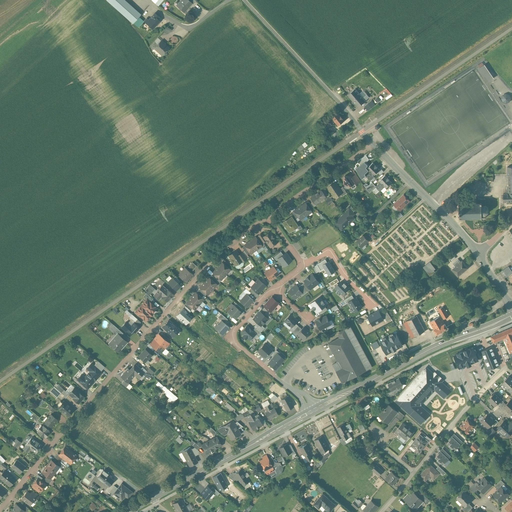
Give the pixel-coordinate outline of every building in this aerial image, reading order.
[(141,13),(125,0),(107,0),(138,27),(144,21),(139,17),(141,13)] [(181,0),(176,6),(183,12),(191,3),(192,2),(188,0),(181,0)] [(155,13),(148,20),(146,18),(144,21),(152,29),(161,19),(155,13)] [(169,48),(161,41),(158,44),(154,48),(162,55),(164,55),(166,53),(165,51),(169,48)] [(491,69),(489,71),(484,64),(477,68),(487,82),(496,76),(491,69)] [(355,89),(346,96),(357,109),(369,99),(363,91),(359,95),(355,89)] [(504,104),(511,100),(508,93),(501,96),(504,104)] [(371,101),(364,107),(368,112),(375,105),(371,101)] [(339,114),(332,119),(338,127),(345,122),(339,114)] [(373,163),(367,169),(368,170),(364,174),(365,175),(369,178),(372,174),(374,176),(379,170),(373,163)] [(511,166),(507,167),(507,175),(507,178),(508,178),(509,194),(503,194),(503,202),(511,201),(511,166)] [(361,182),(356,174),(352,177),(353,177),(356,182),(355,183),(357,185),(361,182)] [(353,177),(345,176),(345,177),(342,179),(344,182),(344,183),(345,185),(351,186),(352,188),(353,188),(355,187),(355,186),(354,184),(355,183),(356,182),(353,177)] [(385,176),(379,181),(380,183),(376,187),(380,191),(384,187),(386,188),(392,183),(385,176)] [(340,189),(335,183),(334,183),(328,187),(328,188),(329,189),(328,190),(329,192),(331,192),(333,195),(334,195),(336,194),(337,194),(338,195),(339,195),(341,194),(342,193),(342,192),(340,189)] [(372,183),(366,189),(370,193),(376,187),(372,183)] [(321,190),(310,197),(311,198),(313,201),(315,204),(326,197),(321,190)] [(404,195),(393,205),(399,211),(410,201),(404,195)] [(329,196),(325,200),(329,205),(333,202),(329,196)] [(485,199),(478,199),(478,203),(459,203),(459,218),(482,217),(482,218),(486,218),(485,214),(488,212),(488,208),(485,205),(485,199)] [(310,210),(306,203),(305,203),(299,207),(306,216),(309,214),(309,213),(311,211),(310,210)] [(350,205),(345,209),(347,211),(349,209),(353,213),(355,210),(350,205)] [(299,207),(294,211),(298,218),(299,219),(301,218),(303,218),(306,216),(299,207)] [(347,211),(335,223),(342,230),(354,219),(352,216),(353,215),(352,213),(353,213),(349,209),(347,211)] [(297,226),(291,217),(283,222),(289,232),(297,226)] [(263,237),(266,241),(270,247),(271,246),(272,246),(275,244),(275,243),(276,242),(270,232),(263,237)] [(368,241),(363,235),(360,238),(365,244),(368,241)] [(259,242),(256,237),(250,241),(256,250),(262,246),(259,242)] [(365,244),(360,238),(356,242),(362,247),(365,244)] [(250,241),(244,245),(249,253),(250,253),(252,252),(253,252),(256,250),(250,241)] [(235,251),(229,256),(228,256),(226,257),(228,260),(231,260),(232,262),(233,262),(235,265),(236,264),(238,265),(240,263),(241,261),(242,261),(238,255),(235,251)] [(278,259),(283,255),(281,252),(274,257),(276,260),(278,259)] [(242,253),(238,255),(242,261),(243,262),(246,259),(242,253)] [(283,255),(278,259),(283,266),(291,260),(286,253),(283,255)] [(456,256),(448,263),(451,267),(454,264),(455,266),(460,262),(456,256)] [(325,259),(313,267),(316,273),(324,268),(329,276),(335,272),(329,261),(327,262),(325,259)] [(455,266),(452,269),(458,276),(468,268),(462,261),(460,262),(455,266)] [(197,266),(192,262),(188,267),(193,271),(197,266)] [(222,263),(222,262),(217,268),(226,275),(228,272),(228,271),(230,269),(228,268),(222,263)] [(243,269),(245,272),(254,267),(252,263),(243,269)] [(435,269),(431,264),(426,269),(424,266),(423,267),(430,275),(434,272),(433,270),(435,269)] [(273,266),(264,273),(270,281),(279,274),(273,266)] [(511,272),(508,266),(503,270),(507,277),(511,273),(511,272)] [(185,268),(183,271),(182,270),(178,275),(186,282),(192,274),(185,268)] [(217,268),(213,273),(219,278),(220,280),(222,278),(224,278),(226,275),(217,268)] [(307,279),(304,281),(305,282),(311,289),(319,283),(312,274),(310,276),(310,275),(306,278),(307,279)] [(217,281),(211,275),(209,278),(216,284),(218,281),(217,281)] [(209,278),(209,277),(204,283),(213,290),(215,287),(215,286),(216,284),(209,278)] [(180,286),(172,278),(168,282),(176,290),(180,286)] [(258,278),(250,287),(257,293),(265,285),(258,278)] [(338,278),(331,282),(332,285),(334,285),(344,295),(350,290),(346,287),(349,285),(346,282),(344,285),(341,282),(340,283),(339,282),(340,281),(338,278)] [(305,282),(302,284),(307,292),(311,289),(305,282)] [(213,290),(204,283),(199,288),(207,294),(207,295),(209,293),(210,293),(213,290)] [(149,284),(144,290),(149,295),(152,292),(154,289),(149,284)] [(303,295),(307,292),(302,284),(298,288),(302,293),(301,293),(303,295)] [(157,291),(154,294),(159,299),(161,296),(167,301),(173,295),(162,285),(157,291)] [(298,288),(296,286),(288,292),(294,299),(301,293),(302,293),(298,288)] [(207,294),(200,288),(198,290),(204,296),(205,296),(207,294)] [(196,293),(195,292),(191,298),(199,305),(202,302),(202,301),(203,299),(202,298),(196,293)] [(153,299),(146,293),(143,296),(146,299),(147,299),(150,302),(153,299)] [(247,294),(240,301),(247,307),(253,300),(247,294)] [(351,295),(343,299),(345,302),(348,301),(354,311),(362,307),(355,296),(353,297),(351,295)] [(270,297),(263,305),(264,306),(269,311),(277,302),(270,297)] [(319,297),(308,304),(314,312),(317,311),(324,306),(325,305),(319,297)] [(191,298),(186,303),(192,308),(194,310),(196,308),(197,308),(199,305),(191,298)] [(146,299),(136,312),(146,321),(150,316),(152,316),(152,313),(157,308),(150,302),(147,299),(146,299)] [(235,303),(227,312),(234,318),(242,309),(235,303)] [(190,310),(185,305),(175,317),(182,323),(183,322),(186,324),(193,316),(189,313),(190,310)] [(324,306),(317,311),(319,314),(326,310),(324,306)] [(441,315),(430,322),(434,330),(437,334),(447,328),(442,320),(449,316),(443,306),(438,310),(441,315)] [(378,309),(367,316),(372,325),(384,318),(386,321),(389,319),(385,311),(381,314),(378,309)] [(260,312),(254,318),(261,325),(267,318),(260,312)] [(217,317),(220,320),(223,322),(227,319),(220,313),(217,317)] [(283,320),(291,327),(294,323),(297,319),(289,313),(283,320)] [(321,318),(318,320),(316,322),(317,324),(320,330),(321,330),(330,324),(326,316),(322,318),(321,318)] [(417,316),(407,321),(415,336),(425,331),(417,316)] [(180,330),(169,319),(162,327),(173,337),(180,330)] [(223,322),(220,320),(214,327),(222,334),(228,327),(223,322)] [(128,325),(125,323),(121,327),(126,332),(127,331),(131,335),(131,334),(133,331),(135,333),(139,328),(134,323),(129,327),(127,325),(128,325)] [(289,329),(292,333),(298,326),(294,323),(291,327),(289,329)] [(320,330),(317,324),(312,330),(319,336),(324,333),(321,330),(320,330)] [(245,325),(239,331),(242,334),(240,336),(244,339),(246,337),(249,339),(254,333),(251,330),(245,325)] [(298,326),(292,333),(296,336),(298,334),(302,329),(298,326)] [(352,331),(328,343),(338,361),(332,364),(339,377),(342,378),(344,382),(348,380),(372,367),(350,326),(352,331)] [(511,326),(491,336),(494,342),(495,342),(503,338),(511,334),(511,326)] [(254,327),(251,330),(254,333),(258,336),(261,333),(254,327)] [(310,333),(303,327),(302,329),(298,334),(305,339),(310,333)] [(397,331),(380,340),(387,353),(404,344),(397,331)] [(118,335),(110,344),(118,351),(126,342),(120,336),(118,334),(118,335)] [(511,334),(503,338),(505,343),(509,352),(510,354),(511,352),(511,334)] [(160,336),(159,335),(155,338),(154,339),(164,348),(165,346),(166,346),(168,345),(168,342),(164,339),(160,336)] [(164,348),(154,339),(152,341),(152,342),(150,344),(155,348),(159,352),(162,352),(163,350),(163,349),(164,348)] [(263,343),(256,351),(264,357),(265,355),(271,349),(263,343)] [(499,366),(491,347),(481,351),(488,370),(499,366)] [(473,348),(454,355),(460,368),(478,360),(473,348)] [(145,349),(139,357),(145,362),(147,360),(151,355),(145,349)] [(274,352),(271,349),(265,355),(269,358),(271,356),(274,352)] [(285,357),(276,349),(274,352),(271,356),(273,357),(270,361),(276,367),(285,357)] [(104,367),(98,361),(94,366),(101,371),(104,367)] [(89,372),(85,377),(84,377),(81,374),(77,379),(83,385),(87,389),(87,388),(88,389),(94,381),(97,377),(102,372),(101,371),(94,366),(91,363),(87,368),(89,371),(89,372)] [(143,372),(135,364),(130,370),(135,374),(135,375),(138,378),(142,374),(143,372)] [(426,366),(395,401),(401,407),(421,425),(430,414),(421,406),(434,390),(444,399),(451,391),(442,382),(444,380),(441,377),(437,374),(435,371),(433,373),(426,366)] [(128,369),(121,377),(124,380),(128,383),(128,382),(135,375),(135,374),(130,370),(128,369)] [(511,379),(509,376),(502,383),(507,388),(511,382),(511,379)] [(399,378),(388,384),(392,391),(387,393),(389,397),(396,393),(401,390),(400,387),(403,385),(399,378)] [(172,404),(178,397),(158,382),(156,384),(165,391),(164,393),(169,398),(167,400),(172,404)] [(79,392),(74,387),(69,394),(73,398),(73,399),(79,404),(81,401),(84,397),(79,392)] [(501,400),(494,394),(488,400),(495,406),(497,404),(501,400)] [(281,400),(280,400),(286,411),(294,406),(288,396),(287,396),(281,400)] [(74,410),(64,401),(58,408),(68,416),(74,410)] [(269,404),(265,407),(267,411),(265,412),(269,420),(278,415),(274,408),(272,409),(269,405),(269,404)] [(388,404),(379,415),(386,420),(385,421),(388,424),(394,416),(397,412),(397,411),(388,404)] [(239,413),(230,405),(227,408),(232,413),(237,416),(239,413)] [(253,412),(250,409),(248,410),(250,414),(258,428),(263,425),(259,419),(258,416),(256,417),(253,412)] [(404,415),(398,410),(397,411),(397,412),(394,416),(400,421),(404,415)] [(237,416),(234,419),(237,422),(244,418),(242,414),(240,412),(239,413),(237,416)] [(57,419),(51,414),(44,422),(45,423),(50,427),(51,427),(57,419)] [(250,414),(244,418),(247,423),(248,422),(253,431),(258,428),(250,414)] [(487,415),(481,421),(488,428),(492,424),(494,422),(487,415)] [(475,426),(467,419),(460,426),(467,434),(475,426)] [(506,424),(503,422),(504,421),(497,428),(505,434),(511,428),(508,426),(507,424),(506,424)] [(232,425),(231,422),(223,426),(224,428),(219,430),(218,429),(218,430),(224,435),(227,433),(231,439),(238,435),(235,430),(237,429),(234,424),(232,425)] [(414,432),(402,423),(398,428),(395,431),(396,432),(407,441),(414,432)] [(344,424),(337,428),(341,435),(343,438),(344,441),(344,440),(351,437),(348,431),(345,426),(344,424)] [(42,426),(41,425),(37,431),(38,432),(37,432),(43,438),(44,437),(45,438),(49,433),(48,432),(49,431),(48,430),(43,425),(42,426)] [(424,438),(420,435),(414,441),(411,446),(410,448),(412,446),(416,449),(415,450),(419,452),(428,442),(428,441),(424,438)] [(460,439),(455,435),(451,438),(450,438),(449,440),(447,443),(449,445),(449,446),(452,448),(455,450),(460,444),(457,442),(460,439)] [(321,436),(314,440),(316,444),(315,445),(316,446),(317,446),(318,448),(319,448),(322,455),(323,456),(329,452),(329,451),(321,436)] [(31,437),(31,438),(28,437),(24,442),(26,444),(25,445),(36,453),(42,445),(31,437)] [(217,437),(209,441),(214,449),(221,445),(217,437)] [(20,442),(16,439),(14,442),(11,439),(9,442),(12,444),(16,448),(20,442)] [(209,441),(202,445),(206,453),(214,449),(209,441)] [(474,443),(470,447),(474,452),(479,447),(474,443)] [(283,445),(280,447),(279,448),(283,456),(291,452),(291,451),(287,444),(283,446),(283,445)] [(306,445),(299,448),(303,456),(305,455),(307,460),(312,458),(309,453),(310,452),(306,445)] [(76,455),(65,447),(59,454),(59,455),(63,458),(69,463),(72,459),(72,460),(76,455)] [(190,447),(182,452),(189,466),(189,467),(198,462),(198,461),(198,462),(190,448),(190,447)] [(443,449),(439,453),(439,452),(437,454),(438,455),(435,457),(438,460),(437,460),(440,463),(440,462),(443,464),(448,459),(446,456),(448,454),(443,449)] [(323,456),(322,455),(320,457),(323,463),(326,460),(326,458),(328,457),(330,455),(329,452),(323,456)] [(63,458),(59,455),(59,454),(57,453),(54,457),(59,461),(60,462),(63,458)] [(270,461),(266,455),(263,457),(263,459),(259,461),(264,470),(272,466),(270,461)] [(25,466),(17,459),(11,467),(19,474),(25,466)] [(56,464),(51,461),(47,466),(55,473),(57,470),(57,469),(59,467),(59,466),(56,464)] [(60,462),(59,461),(56,464),(59,466),(59,467),(61,469),(64,465),(60,462)] [(304,461),(301,463),(304,469),(307,468),(306,467),(309,465),(307,462),(305,463),(304,461)] [(430,465),(419,476),(425,481),(432,474),(436,478),(439,474),(430,465)] [(55,473),(47,466),(42,472),(47,476),(50,478),(55,473)] [(272,466),(264,470),(267,474),(274,470),(274,469),(273,469),(272,466)] [(383,471),(378,467),(375,472),(379,476),(383,471)] [(234,474),(238,480),(243,486),(249,482),(240,469),(234,474)] [(15,479),(4,470),(0,475),(0,477),(10,486),(15,479)] [(111,476),(103,470),(98,477),(97,478),(109,486),(114,480),(110,477),(111,476)] [(90,482),(95,475),(89,471),(84,477),(90,482)] [(233,472),(228,476),(234,482),(238,480),(234,474),(233,472)] [(398,477),(392,472),(386,478),(392,484),(398,477)] [(227,486),(220,473),(212,477),(219,491),(227,486)] [(38,478),(33,484),(34,485),(32,487),(38,492),(40,490),(41,491),(45,484),(38,478)] [(491,485),(485,478),(484,479),(483,479),(481,480),(481,482),(479,484),(477,486),(479,488),(483,493),(491,485)] [(505,484),(501,480),(494,486),(498,490),(501,487),(505,484)] [(477,482),(475,484),(474,483),(469,488),(474,493),(479,488),(477,486),(479,484),(477,482)] [(117,487),(113,493),(121,499),(124,495),(127,497),(132,491),(120,483),(117,487)] [(113,493),(117,487),(112,484),(108,491),(112,494),(113,493)] [(218,493),(211,487),(208,490),(203,486),(197,494),(206,501),(212,493),(215,496),(218,493)] [(498,490),(493,495),(500,502),(505,498),(505,496),(507,493),(501,487),(498,490)] [(412,491),(404,499),(415,509),(422,501),(420,499),(412,491)] [(28,493),(27,492),(22,498),(30,505),(34,499),(35,498),(28,493)] [(467,495),(464,492),(457,499),(464,507),(465,507),(469,503),(472,500),(470,498),(470,496),(469,495),(467,495)] [(329,511),(335,505),(322,494),(313,504),(318,508),(321,504),(329,511)] [(430,500),(423,495),(420,499),(422,501),(426,504),(430,500)] [(188,511),(182,499),(173,504),(177,511),(188,511)] [(354,501),(352,504),(357,509),(360,506),(358,505),(358,504),(354,501)] [(371,501),(363,510),(365,511),(373,511),(378,507),(371,501)] [(473,507),(469,503),(465,507),(464,507),(462,509),(464,511),(468,511),(471,509),(473,507)]
